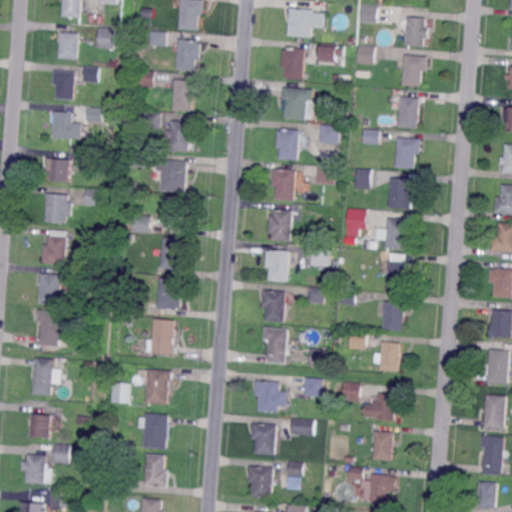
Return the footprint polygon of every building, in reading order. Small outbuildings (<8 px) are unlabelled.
[(83,0),(82,18),(64,17),(65,0),(83,0)] [(206,0),(205,17),(201,17),(200,30),(182,29),(183,0),(206,0)] [(380,23),(363,22),(364,6),(381,7),(380,23)] [(328,27),(315,27),(314,38),(290,37),(292,8),(316,10),(316,12),(328,13),(328,27)] [(155,19),(144,18),(145,9),(156,10),(155,19)] [(430,39),(426,39),(425,47),(407,46),(409,17),(428,18),(427,27),(431,27),(430,39)] [(116,49),(100,48),(102,28),(118,29),(116,49)] [(169,47),(152,45),(153,31),(170,33),(169,47)] [(79,59),(61,58),(63,32),(81,34),(79,59)] [(202,60),(199,60),(198,71),(179,70),(181,39),(200,41),(200,43),(203,44),(202,60)] [(376,65),(359,64),(360,46),(377,48),(376,65)] [(340,61),(322,59),(323,47),(341,48),(340,61)] [(305,79),(286,78),(287,68),(284,68),(285,50),(289,50),(289,48),(307,50),(305,79)] [(428,72),(424,71),(422,87),(404,85),(406,56),(429,58),(428,72)] [(119,69),(111,68),(112,60),(120,61),(119,69)] [(100,84),(86,82),(87,67),(102,68),(100,84)] [(156,87),(139,85),(141,70),(158,72),(156,87)] [(76,100),(58,99),(59,86),(55,85),(56,71),(78,73),(76,100)] [(199,99),(195,98),(194,112),(175,111),(178,80),(200,81),(199,99)] [(314,119),(308,119),(308,120),(287,118),(288,100),(285,100),(286,88),(316,90),(314,119)] [(419,129),(401,127),(403,97),(422,98),(419,129)] [(104,122),(89,122),(90,107),(104,108),(104,122)] [(161,127),(146,126),(147,110),(162,111),(161,127)] [(74,123),(85,124),(83,140),(55,138),(57,124),(54,124),(55,114),(57,114),(57,111),(75,113),(74,123)] [(188,121),(199,122),(198,137),(194,137),(192,151),(173,149),(174,137),(170,137),(171,129),(175,130),(176,120),(181,121),(182,118),(188,119),(188,121)] [(342,143),(323,142),(324,124),(343,126),(342,143)] [(301,160),(282,159),(283,147),(280,147),(281,130),(285,130),(285,128),(303,129),(301,160)] [(382,144),(366,143),(367,128),(383,129),(382,144)] [(422,153),(417,153),(416,168),(398,167),(400,137),(423,139),(422,153)] [(511,172),(506,172),(507,164),(503,164),(504,156),(507,156),(508,143),(511,143),(511,172)] [(110,166),(94,165),(95,148),(112,149),(110,166)] [(149,168),(132,166),(133,151),(150,152),(149,168)] [(76,164),(73,164),(72,182),(53,181),(54,172),(50,172),(50,159),(76,161),(76,164)] [(190,184),(187,184),(186,192),(165,190),(167,171),(161,171),(162,159),(192,161),(190,184)] [(338,184),(320,182),(321,164),(339,166),(338,184)] [(297,200),(278,199),(279,186),(276,185),(277,168),(299,170),(297,200)] [(374,188),(358,188),(359,168),(375,169),(374,188)] [(411,180),(410,191),(413,191),(412,209),(391,208),(393,183),(391,183),(391,179),(393,179),(393,178),(411,180)] [(511,214),(497,213),(498,198),(503,198),(504,185),(511,185),(511,214)] [(109,206),(88,204),(89,189),(106,190),(106,191),(110,191),(109,206)] [(131,200),(131,191),(139,191),(139,200),(131,200)] [(75,216),(70,216),(70,223),(49,222),(51,193),(72,194),(72,202),(76,202),(75,216)] [(191,226),(187,226),(187,229),(168,227),(171,196),(189,198),(188,209),(193,209),(191,226)] [(294,241),(276,239),(276,233),(272,232),(274,215),(277,215),(278,208),(296,210),(294,241)] [(368,230),(349,229),(351,209),(370,210),(368,230)] [(154,232),(135,231),(136,215),(154,216),(154,232)] [(410,251),(387,249),(390,218),(408,220),(407,238),(411,239),(410,251)] [(511,251),(494,251),(495,235),(500,235),(501,223),(511,223),(511,251)] [(69,237),(70,237),(69,246),(72,247),(71,250),(69,250),(68,265),(45,263),(47,245),(51,245),(52,236),(53,236),(53,230),(70,231),(69,237)] [(187,260),(184,260),(183,276),(165,274),(167,237),(186,238),(186,245),(188,245),(187,260)] [(332,266),(314,264),(316,245),(333,247),(332,266)] [(292,251),(290,282),(271,280),(272,268),(268,268),(269,251),(273,251),(274,250),(292,251)] [(412,277),(408,277),(407,290),(389,289),(391,261),(409,262),(409,263),(413,264),(412,277)] [(62,275),(64,275),(62,305),(43,304),(45,274),(46,274),(46,267),(63,268),(62,275)] [(511,296),(497,296),(498,282),(493,282),(494,269),(499,269),(499,267),(511,268),(511,296)] [(184,308),(180,307),(180,310),(162,308),(164,277),(183,279),(182,291),(186,291),(184,308)] [(327,303),(311,301),(312,286),(328,288),(327,303)] [(359,304),(344,303),(344,288),(360,289),(359,304)] [(290,297),(289,297),(287,323),(268,321),(269,307),(266,307),(267,291),(289,292),(289,293),(291,293),(290,297)] [(405,330),(387,328),(389,301),(408,302),(405,330)] [(71,339),(63,339),(63,346),(44,344),(46,322),(42,321),(43,309),(65,311),(65,319),(73,320),(71,339)] [(511,337),(493,336),(494,323),(496,324),(497,309),(511,310),(511,337)] [(176,345),(178,345),(177,356),(154,353),(155,352),(149,352),(150,340),(155,340),(157,319),(179,321),(176,345)] [(289,363),(271,362),(273,340),(267,339),(268,327),(292,328),(289,363)] [(335,340),(326,340),(327,329),(336,330),(335,340)] [(369,349),(353,349),(353,332),(369,333),(369,349)] [(97,348),(83,347),(84,336),(97,337),(97,348)] [(401,372),(382,370),(385,342),(404,344),(401,372)] [(331,368),(312,367),(313,348),(332,349),(331,368)] [(511,351),(509,384),(489,383),(490,376),(488,375),(489,364),(491,364),(492,349),(511,351)] [(55,395),(37,393),(40,357),(58,359),(55,395)] [(174,382),(172,381),(170,406),(149,404),(152,369),(175,371),(174,382)] [(325,396),(307,395),(309,377),(326,378),(325,396)] [(282,412),(262,411),(263,396),(259,395),(260,380),(284,382),(282,412)] [(131,382),(115,381),(114,401),(130,401),(131,382)] [(363,400),(346,399),(347,381),(364,383),(363,400)] [(400,407),(398,407),(396,422),(380,420),(380,418),(367,417),(368,404),(377,405),(377,400),(381,401),(381,393),(401,395),(400,407)] [(506,429),(486,428),(488,394),(509,396),(506,429)] [(170,448),(147,446),(149,428),(143,427),(143,416),(150,417),(150,412),(173,414),(170,448)] [(53,436),(34,435),(36,413),(55,415),(53,436)] [(92,425),(79,424),(80,416),(93,417),(92,425)] [(315,435),(294,434),(295,418),(317,420),(315,435)] [(279,454),(259,453),(260,438),(256,438),(257,422),(281,424),(279,454)] [(395,461),(376,460),(378,431),(397,433),(395,461)] [(504,476),(485,475),(487,456),(483,456),(483,447),(484,447),(485,435),(507,438),(504,476)] [(74,463),(58,462),(60,443),(76,444),(74,463)] [(48,484),(30,482),(31,470),(26,469),(27,460),(31,460),(32,453),(51,455),(48,484)] [(171,487),(149,485),(151,454),(170,455),(169,469),(172,469),(171,487)] [(305,477),(291,476),(292,461),(306,463),(305,477)] [(276,498),(256,496),(257,481),(253,481),(254,466),(278,467),(276,498)] [(366,480),(351,479),(352,467),(366,468),(366,480)] [(392,502),(374,501),(376,473),(394,474),(392,502)] [(134,492),(119,491),(120,474),(136,475),(134,492)] [(499,508),(481,506),(483,481),(501,482),(499,508)] [(80,498),(75,497),(74,508),(53,506),(54,489),(75,491),(80,491),(80,498)] [(168,511),(146,511),(148,498),(166,499),(165,510),(169,510),(168,511)] [(48,511),(24,511),(25,501),(49,503),(48,511)] [(289,511),(307,511),(308,504),(290,503),(289,511)]
